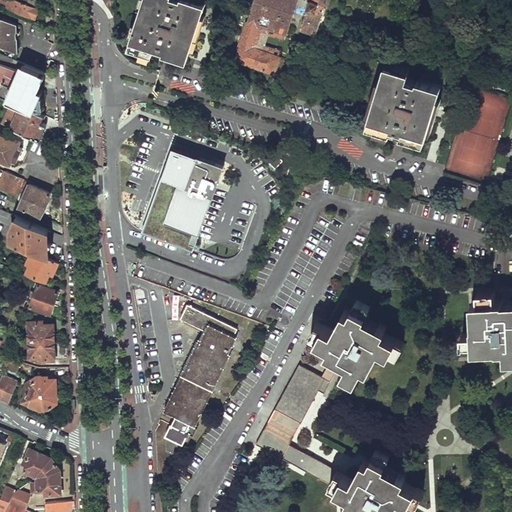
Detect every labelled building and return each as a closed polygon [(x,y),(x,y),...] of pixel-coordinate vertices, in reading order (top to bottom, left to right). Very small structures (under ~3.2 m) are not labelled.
[(2,0),(8,2),(6,6),(34,18),(38,9),(17,0),(16,0),(2,0)] [(36,0),(17,0),(38,9),(41,2),(36,0)] [(144,0),(129,46),(151,54),(154,45),(164,48),(163,52),(186,59),(205,2),(200,0),(144,0)] [(251,12),(247,22),(259,26),(265,28),(280,32),(287,35),(298,0),(254,0),(252,6),(250,6),(249,6),(247,11),(251,12)] [(309,0),(301,27),(316,32),(322,15),(324,15),(326,6),(328,6),(329,0),(309,0)] [(0,44),(18,52),(18,24),(7,19),(6,23),(2,21),(0,20),(0,44)] [(242,43),(236,60),(274,74),(280,56),(273,54),(259,49),(252,47),(259,26),(247,22),(240,43),(242,43)] [(265,28),(264,33),(278,38),(280,32),(265,28)] [(260,44),(259,49),(273,54),(274,49),(260,44)] [(0,84),(1,85),(0,86),(0,95),(10,100),(19,104),(33,110),(38,98),(34,96),(35,92),(41,95),(43,90),(37,87),(42,76),(44,72),(41,70),(25,63),(22,68),(21,72),(0,64),(0,84)] [(411,73),(387,65),(368,127),(392,134),(393,129),(403,133),(401,138),(426,145),(443,88),(419,81),(418,83),(409,80),(411,73)] [(10,100),(1,124),(9,128),(19,104),(10,100)] [(19,104),(9,128),(35,139),(43,122),(41,121),(44,115),(33,110),(19,104)] [(21,142),(0,133),(0,159),(11,164),(21,142)] [(275,152),(269,158),(276,166),(283,159),(275,152)] [(165,182),(146,231),(187,246),(209,194),(213,196),(223,173),(185,157),(180,169),(183,170),(176,186),(173,185),(165,182)] [(291,166),(287,178),(298,181),(302,170),(291,166)] [(180,169),(173,185),(176,186),(183,170),(180,169)] [(6,171),(0,184),(0,188),(11,193),(16,181),(22,183),(24,178),(6,171)] [(30,183),(20,207),(43,216),(53,193),(30,183)] [(215,194),(228,198),(230,193),(217,188),(215,194)] [(48,229),(16,215),(10,229),(13,231),(18,237),(16,242),(33,249),(49,256),(48,229)] [(33,249),(27,262),(31,264),(27,272),(46,280),(50,272),(53,273),(58,261),(58,260),(49,256),(33,249)] [(4,253),(1,261),(9,264),(11,260),(6,258),(7,254),(4,253)] [(39,283),(29,306),(49,314),(58,291),(39,283)] [(495,286),(478,287),(479,297),(476,297),(477,321),(472,321),(473,329),(462,329),(462,339),(473,338),(473,345),(480,345),(480,340),(491,339),(490,336),(497,335),(497,345),(505,344),(505,354),(511,354),(511,301),(509,301),(509,304),(503,305),(503,295),(495,296),(495,286)] [(18,298),(15,303),(22,306),(25,301),(18,298)] [(166,444),(179,449),(231,343),(228,342),(238,324),(188,300),(181,313),(207,326),(169,404),(178,409),(174,419),(170,419),(166,428),(169,431),(166,435),(166,444)] [(336,327),(317,317),(310,331),(331,341),(328,347),(335,351),(336,348),(350,355),(344,367),(357,374),(364,362),(370,364),(374,358),(371,356),(379,343),(397,352),(404,339),(384,328),(387,322),(380,319),(378,323),(364,314),(367,309),(353,302),(350,308),(346,306),(342,313),(345,315),(336,327)] [(38,320),(29,321),(30,340),(54,339),(54,326),(50,323),(39,324),(38,320)] [(54,339),(30,340),(31,354),(34,356),(46,355),(46,360),(55,360),(54,339)] [(9,356),(5,366),(16,372),(21,361),(9,356)] [(257,441),(316,473),(331,480),(339,466),(324,457),(290,439),(325,374),(300,361),(257,441)] [(0,378),(0,399),(8,403),(16,381),(2,375),(0,378)] [(23,375),(21,378),(28,381),(26,384),(25,387),(28,388),(24,399),(25,402),(45,411),(52,406),(33,380),(23,375)] [(37,376),(33,380),(52,406),(57,402),(56,380),(53,378),(42,379),(42,376),(37,376)] [(164,409),(162,415),(172,419),(174,412),(164,409)] [(360,450),(348,471),(341,467),(333,482),(350,491),(346,497),(368,509),(366,511),(385,511),(398,489),(409,495),(415,484),(397,474),(401,468),(380,457),(382,454),(369,447),(366,453),(360,450)] [(29,459),(22,474),(30,478),(33,471),(38,474),(39,475),(56,464),(51,457),(29,448),(25,458),(29,459)] [(39,480),(34,480),(34,488),(52,487),(52,490),(62,490),(61,469),(56,464),(39,475),(40,477),(39,480)] [(1,499),(10,503),(14,491),(15,490),(6,487),(1,499)] [(14,491),(10,503),(20,507),(26,510),(30,493),(17,489),(14,491)] [(47,500),(47,510),(56,509),(56,510),(66,509),(66,502),(75,501),(75,496),(47,500)] [(0,511),(18,511),(20,507),(10,503),(1,499),(0,498),(0,511)]
